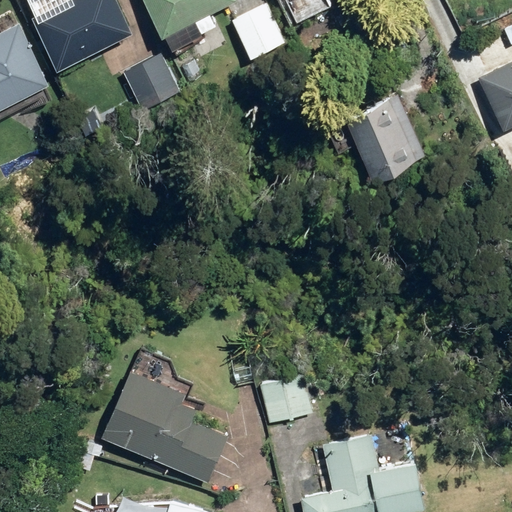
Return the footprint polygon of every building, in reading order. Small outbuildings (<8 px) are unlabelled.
[(57,66),(135,29),(121,0),(60,0),(32,13),(57,66)] [(144,0),(163,36),(166,34),(174,48),(218,26),(211,11),(232,0),(144,0)] [(280,0),(293,25),(334,5),(331,0),(280,0)] [(285,39),(267,1),(231,19),(249,56),(285,39)] [(19,22),(0,31),(0,106),(50,80),(19,22)] [(181,87),(161,51),(125,71),(145,107),(181,87)] [(511,123),(511,59),(478,78),(504,127),(511,123)] [(422,145),(395,90),(345,115),(372,171),(422,145)] [(179,395),(182,389),(131,366),(102,432),(207,479),(228,431),(190,415),(196,402),(179,395)] [(259,378),(268,419),(312,409),(303,369),(259,378)] [(373,428),(323,438),(333,485),(302,492),(306,511),(384,511),(424,504),(414,456),(380,463),(373,428)] [(218,511),(219,510),(168,496),(166,503),(121,490),(114,511),(107,511),(101,510),(100,511),(218,511)]
